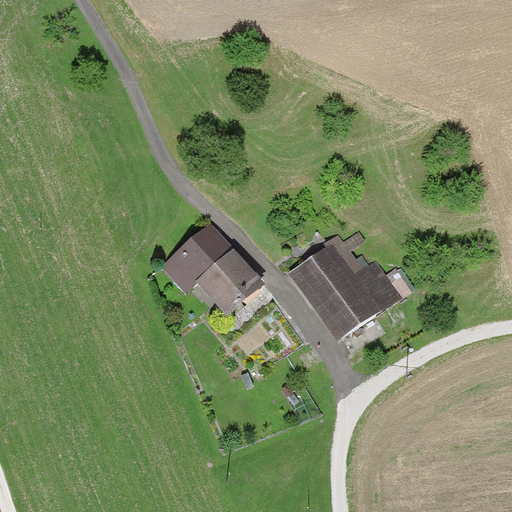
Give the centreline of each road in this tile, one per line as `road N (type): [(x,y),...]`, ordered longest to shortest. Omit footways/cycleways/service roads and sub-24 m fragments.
road 1 (track): [(79,0),(178,184),(253,257),(353,404)]
road 2 (track): [(511,326),(471,332),(403,364),(353,404),(334,456),(336,511)]
